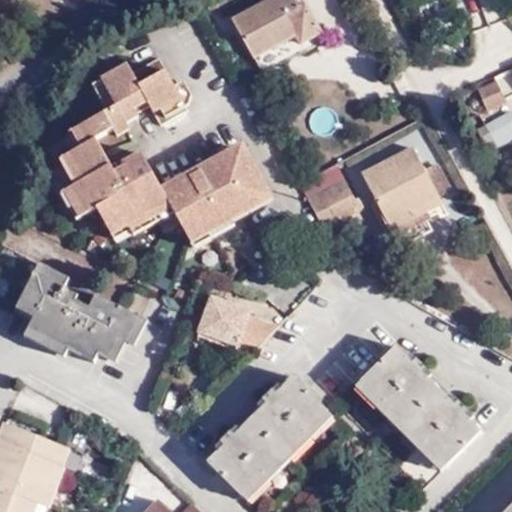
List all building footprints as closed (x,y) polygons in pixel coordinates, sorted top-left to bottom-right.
[(304,44),(325,33),(307,0),(268,0),(234,18),(256,59),(290,39),(288,35),(296,30),(304,44)] [(290,39),(256,59),(265,74),(328,38),(325,33),(304,44),(296,30),(288,35),(290,39)] [(164,121),(190,109),(188,104),(179,86),(164,55),(138,67),(134,59),(104,74),(106,78),(121,106),(112,110),(83,125),(90,142),(83,145),(74,150),(88,178),(79,183),(76,184),(88,209),(98,204),(109,226),(131,217),(133,222),(152,212),(172,202),(177,211),(189,234),(211,223),(233,212),(253,203),(258,211),(279,200),(248,140),(162,182),(145,151),(127,159),(130,163),(116,169),(100,137),(120,127),(122,134),(133,129),(130,123),(144,116),(141,107),(154,101),(164,121)] [(112,110),(121,106),(106,78),(97,82),(112,110)] [(508,103),(499,83),(481,92),(489,110),(508,103)] [(328,104),(308,116),(320,135),(340,123),(328,104)] [(499,122),(479,132),(482,137),(502,128),(499,122)] [(83,125),(75,129),(83,145),(90,142),(83,125)] [(396,232),(408,226),(433,212),(446,204),(417,148),(366,175),(396,232)] [(74,150),(65,154),(79,183),(88,178),(74,150)] [(346,161),(303,183),(327,225),(343,217),(346,223),(372,210),(346,161)] [(67,188),(80,213),(88,209),(76,184),(67,188)] [(152,212),(156,221),(177,211),(172,202),(152,212)] [(233,212),(238,221),(258,211),(253,203),(233,212)] [(135,226),(137,230),(156,221),(152,212),(133,222),(135,226)] [(211,223),(215,232),(238,221),(233,212),(211,223)] [(416,243),(441,229),(433,212),(408,226),(416,243)] [(131,217),(109,226),(114,236),(135,226),(133,222),(131,217)] [(211,223),(189,234),(193,243),(215,232),(211,223)] [(120,337),(132,311),(100,296),(103,289),(46,264),(27,303),(44,311),(34,331),(61,344),(102,363),(106,355),(117,360),(126,340),(120,337)] [(177,283),(172,297),(186,304),(191,288),(177,283)] [(210,332),(268,352),(292,328),(259,316),(261,309),(223,296),(210,332)] [(138,345),(149,318),(132,311),(120,337),(126,340),(138,345)] [(401,349),(377,324),(312,389),(337,415),(401,349)] [(30,340),(56,353),(61,344),(34,331),(30,340)] [(372,384),(454,472),(490,437),(474,421),(478,416),(467,406),(465,409),(433,378),(437,374),(426,364),(423,367),(406,350),(372,384)] [(235,445),(217,462),(250,497),(337,415),(312,389),(304,380),(288,395),(284,391),(273,402),(276,406),(245,436),(241,432),(231,441),(235,445)] [(449,477),(454,472),(372,384),(367,389),(449,477)] [(337,415),(250,497),(256,504),(343,421),(337,415)] [(17,430),(9,426),(0,448),(0,474),(17,430)] [(0,511),(42,511),(46,504),(67,450),(17,430),(0,474),(0,511)] [(46,504),(55,508),(58,509),(72,470),(70,469),(75,453),(67,450),(46,504)]
